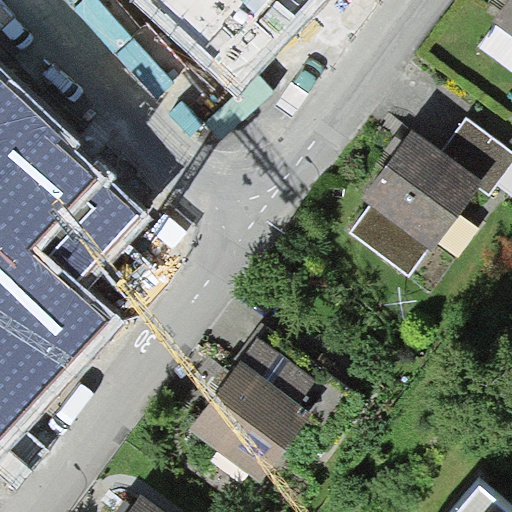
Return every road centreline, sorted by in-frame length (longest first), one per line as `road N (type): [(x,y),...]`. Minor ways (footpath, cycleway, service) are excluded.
road 1 (residential): [(252,227),(31,511)]
road 2 (residential): [(47,0),(252,227)]
road 3 (residential): [(418,0),(252,227)]
